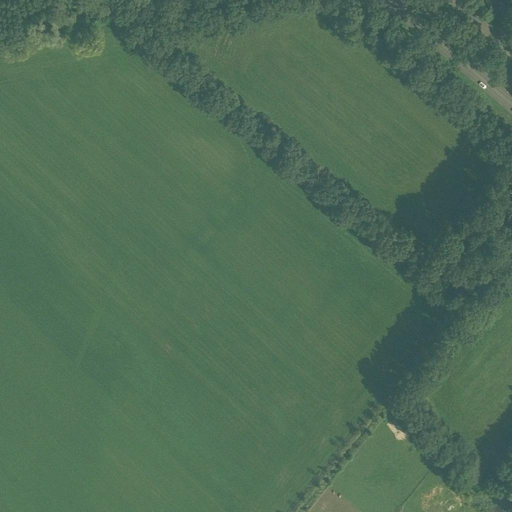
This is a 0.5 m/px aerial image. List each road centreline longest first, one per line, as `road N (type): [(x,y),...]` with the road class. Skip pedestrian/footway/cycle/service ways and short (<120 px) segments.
road 1 (track): [(195,0),(0,32)]
road 2 (primary): [(511,108),(385,0)]
